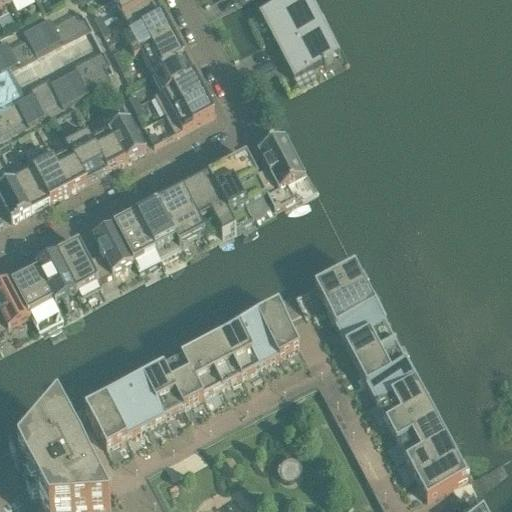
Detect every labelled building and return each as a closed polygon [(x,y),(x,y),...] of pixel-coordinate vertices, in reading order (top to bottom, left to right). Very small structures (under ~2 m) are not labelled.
[(0,0),(0,11),(10,6),(6,0),(0,0)] [(89,0),(81,0),(86,9),(92,5),(89,0)] [(121,21),(153,4),(150,0),(118,0),(112,3),(121,20),(121,21)] [(286,53),(319,36),(299,0),(292,0),(265,14),(286,53)] [(123,41),(162,21),(153,4),(121,21),(121,20),(114,24),(123,41)] [(99,33),(105,30),(100,20),(94,23),(99,33)] [(140,57),(172,41),(162,21),(123,41),(134,62),(141,58),(140,57)] [(61,46),(54,32),(50,24),(41,29),(45,36),(53,51),(61,46)] [(53,51),(45,36),(41,29),(32,33),(36,41),(44,55),(53,51)] [(105,30),(99,33),(104,43),(110,39),(105,30)] [(44,55),(36,41),(32,33),(23,38),(35,60),(44,55)] [(286,53),(279,57),(294,84),(333,63),(319,36),(286,53)] [(151,78),(183,61),(172,41),(140,57),(141,58),(151,78)] [(18,69),(10,55),(6,47),(0,50),(0,56),(2,59),(9,74),(18,69)] [(9,74),(2,59),(0,56),(0,77),(0,78),(9,74)] [(118,69),(124,66),(119,56),(113,60),(118,69)] [(162,98),(193,81),(183,61),(151,78),(161,97),(162,98)] [(124,66),(118,69),(123,79),(129,75),(124,66)] [(88,98),(84,90),(77,76),(68,80),(76,95),(80,102),(88,98)] [(80,102),(76,95),(68,80),(59,85),(67,99),(71,107),(80,102)] [(165,121),(203,100),(193,81),(162,98),(161,97),(154,101),(165,121)] [(71,107),(67,99),(59,85),(50,90),(62,112),(71,107)] [(45,121),(41,113),(33,99),(25,103),(32,118),(36,125),(45,121)] [(133,113),(140,109),(135,100),(128,103),(133,113)] [(203,100),(165,121),(175,140),(214,120),(203,100)] [(36,125),(32,118),(25,103),(16,108),(28,130),(36,125)] [(140,109),(133,113),(138,122),(145,119),(140,109)] [(124,167),(146,156),(130,124),(108,135),(108,136),(124,167)] [(105,128),(88,137),(108,176),(124,167),(108,136),(108,135),(105,128)] [(86,187),(108,176),(88,137),(65,149),(69,156),(70,156),(86,187)] [(155,138),(148,141),(153,151),(160,147),(155,138)] [(267,174),(256,180),(257,183),(266,200),(274,215),(286,209),(294,205),(287,191),(305,182),(301,173),(284,142),(257,156),(267,174)] [(69,196),(86,187),(70,156),(69,156),(53,164),(52,164),(69,196)] [(52,164),(53,164),(50,157),(29,168),(49,207),(69,196),(52,164)] [(225,173),(208,182),(236,235),(253,226),(245,211),(266,200),(257,183),(256,180),(247,165),(246,162),(245,163),(225,173)] [(31,216),(49,207),(29,168),(11,177),(31,216)] [(0,205),(11,227),(31,216),(11,177),(0,183),(0,205)] [(200,186),(182,196),(193,217),(194,216),(200,227),(211,221),(221,241),(222,243),(236,235),(208,182),(200,186)] [(182,196),(157,209),(168,230),(179,251),(181,250),(182,251),(203,240),(202,239),(205,238),(200,227),(194,216),(193,217),(182,196)] [(157,209),(136,220),(155,257),(156,257),(158,261),(161,266),(181,256),(179,252),(179,251),(168,230),(157,209)] [(124,226),(115,231),(134,268),(139,278),(140,277),(149,273),(159,267),(160,267),(160,266),(161,266),(158,261),(156,257),(155,257),(136,220),(135,221),(124,226)] [(101,260),(88,267),(99,287),(134,268),(115,231),(92,243),(101,260)] [(79,250),(58,261),(77,298),(97,288),(98,288),(98,287),(99,287),(88,267),(79,250)] [(46,267),(35,273),(37,277),(55,310),(62,306),(65,305),(71,302),(74,300),(76,299),(77,299),(77,298),(58,261),(54,263),(46,267)] [(325,313),(365,292),(355,272),(315,294),(325,313)] [(23,284),(13,289),(31,323),(39,338),(39,339),(41,338),(60,327),(63,326),(55,310),(37,277),(32,280),(23,284)] [(0,338),(8,335),(31,323),(13,289),(11,286),(0,291),(0,338)] [(335,333),(375,311),(365,292),(325,313),(335,333)] [(345,352),(386,331),(375,311),(335,333),(345,352)] [(281,363),(300,353),(286,327),(279,313),(259,323),(281,363)] [(261,373),(281,363),(259,323),(240,333),(261,373)] [(356,371),(396,350),(386,331),(345,352),(356,371)] [(242,383),(261,373),(240,333),(221,343),(242,383)] [(223,394),(242,383),(221,343),(201,353),(223,394)] [(366,391),(406,369),(396,350),(356,371),(366,391)] [(203,404),(223,394),(201,353),(182,363),(203,404)] [(184,414),(203,404),(182,363),(163,374),(184,414)] [(376,410),(416,389),(406,369),(366,391),(376,410)] [(164,424),(184,414),(163,374),(143,384),(164,424)] [(145,434),(164,424),(143,384),(124,394),(145,434)] [(386,429),(426,408),(416,389),(376,410),(386,429)] [(126,444),(145,434),(124,394),(105,404),(126,444)] [(106,454),(126,444),(105,404),(85,414),(93,428),(106,454)] [(396,449),(436,427),(426,408),(386,429),(396,449)] [(406,468),(447,447),(436,427),(396,449),(406,468)] [(103,511),(95,496),(74,456),(59,428),(9,454),(24,483),(39,511),(103,511)] [(416,487),(457,466),(447,447),(406,468),(416,487)] [(453,493),(467,485),(466,484),(457,466),(416,487),(427,507),(453,493)]
